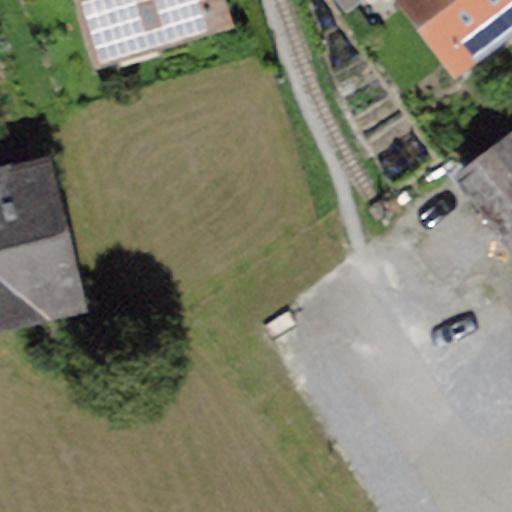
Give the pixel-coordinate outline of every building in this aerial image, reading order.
[(209,0),(94,0),(108,46),(214,14),(209,0)] [(338,0),(347,12),(363,0),(338,0)] [(511,0),(414,0),(456,54),(511,10),(511,0)] [(511,136),(463,174),(511,237),(511,236),(511,136)] [(37,176),(0,184),(0,314),(27,308),(25,302),(65,293),(37,176)]
